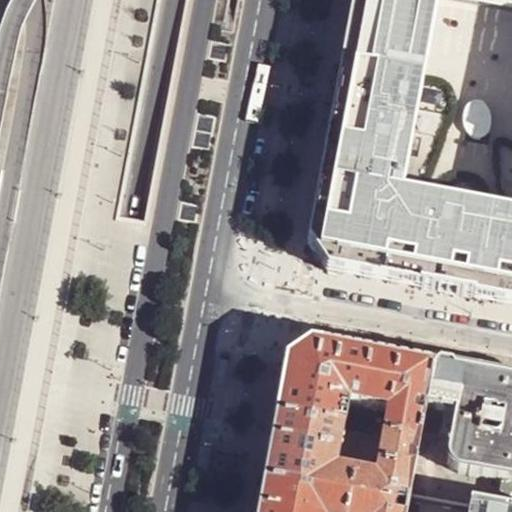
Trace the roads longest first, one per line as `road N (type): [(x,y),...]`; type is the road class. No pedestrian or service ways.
road 1 (trunk): [(285,0),(191,511)]
road 2 (tertiary): [(205,0),(113,511)]
road 3 (trunk): [(175,0),(99,425),(100,511)]
road 4 (residential): [(511,345),(208,289)]
road 5 (tertiary): [(208,289),(262,0)]
road 6 (tertiary): [(166,511),(208,289)]
